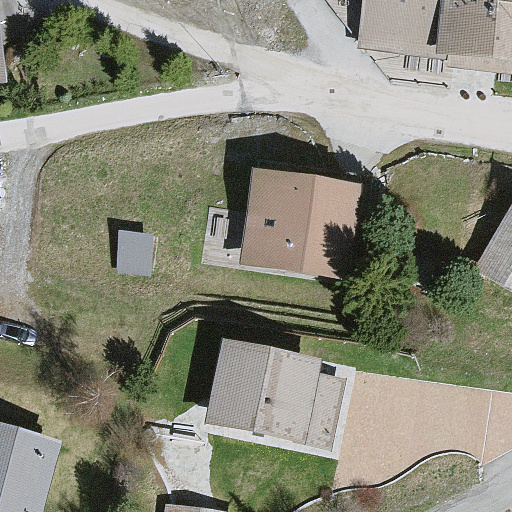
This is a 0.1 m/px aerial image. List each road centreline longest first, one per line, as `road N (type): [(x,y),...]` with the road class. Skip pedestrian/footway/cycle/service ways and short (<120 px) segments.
road 1 (residential): [(309,92),(136,112),(0,145)]
road 2 (residential): [(309,92),(96,20),(66,0)]
road 3 (residential): [(511,136),(387,118),(309,92)]
